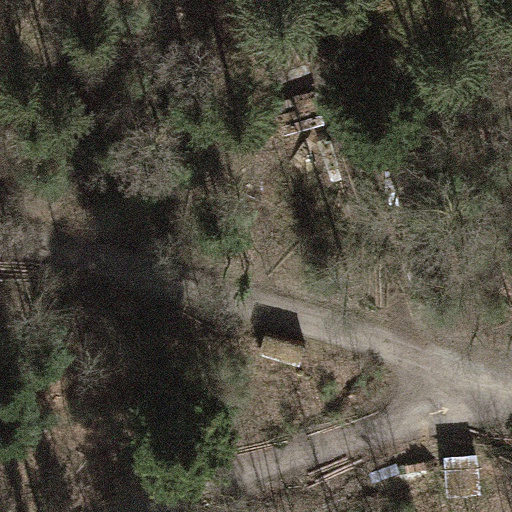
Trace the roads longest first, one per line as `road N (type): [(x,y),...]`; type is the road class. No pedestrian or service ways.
road 1 (track): [(511,377),(0,231)]
road 2 (track): [(129,511),(511,393)]
